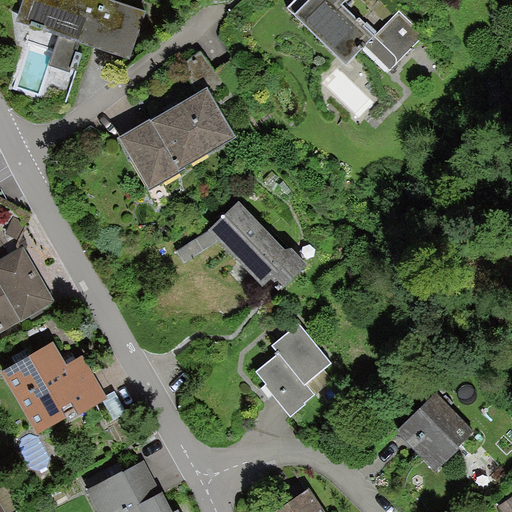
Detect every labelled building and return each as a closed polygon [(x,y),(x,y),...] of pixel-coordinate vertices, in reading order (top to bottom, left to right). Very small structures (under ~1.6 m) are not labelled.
[(126,59),(142,13),(102,0),(24,0),(18,21),(60,35),(49,67),(66,72),(76,42),(126,59)] [(293,0),(287,8),(348,63),(365,44),(393,69),(421,37),(395,14),(376,35),(342,5),(346,0),(293,0)] [(72,91),(76,80),(50,71),(46,81),(72,91)] [(146,190),(230,139),(202,92),(118,143),(146,190)] [(283,259),(236,205),(209,228),(177,255),(186,265),(220,236),(259,282),(268,275),(279,287),(303,266),(290,252),(283,259)] [(0,330),(49,303),(20,251),(0,261),(0,330)] [(321,370),(327,365),(296,329),(273,348),(279,355),(254,376),(289,417),(331,382),(321,370)] [(52,348),(3,376),(36,433),(100,396),(79,361),(64,369),(52,348)] [(471,434),(433,397),(398,433),(436,469),(471,434)] [(167,511),(142,466),(89,494),(98,511),(167,511)] [(317,511),(304,493),(277,511),(317,511)]
